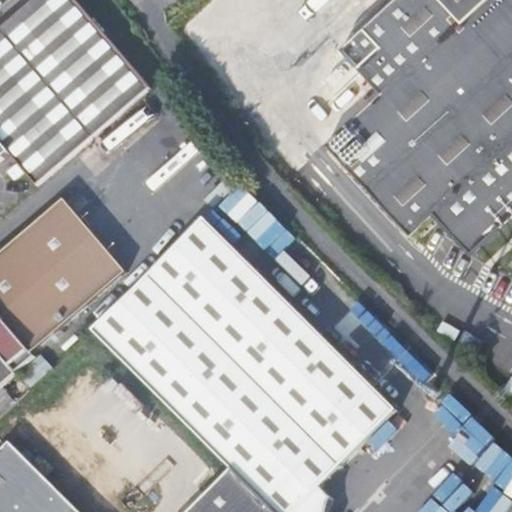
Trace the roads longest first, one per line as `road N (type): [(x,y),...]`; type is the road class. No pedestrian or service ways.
road 1 (unknown): [(511,319),(415,260),(355,210),(281,116),(247,32)]
road 2 (unknown): [(382,511),(383,498),(418,450),(421,410),(414,389),(335,299)]
